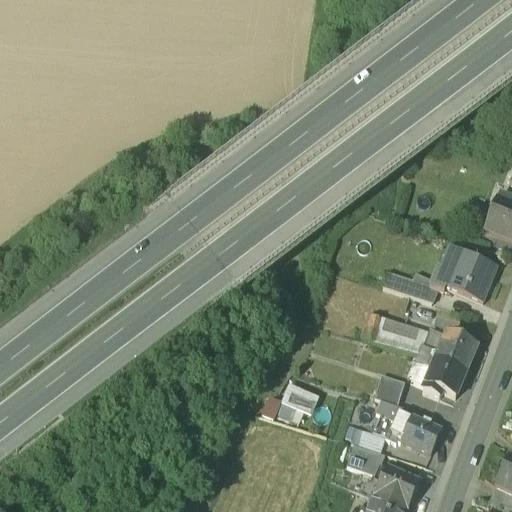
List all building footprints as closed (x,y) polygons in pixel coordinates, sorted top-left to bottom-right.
[(511,201),(498,196),(496,202),(511,207),(511,201)] [(511,207),(496,202),(495,201),(482,234),(511,244),(511,207)] [(448,276),(435,270),(430,283),(427,290),(435,293),(442,296),(444,292),(481,307),(496,271),(457,255),(448,276)] [(411,284),(385,276),(380,291),(430,306),(435,293),(427,290),(430,283),(414,277),(411,284)] [(430,323),(406,316),(403,329),(426,336),(430,323)] [(378,322),(368,319),(361,343),(372,346),(378,322)] [(403,329),(378,321),(372,346),(371,347),(417,358),(418,358),(421,349),(426,336),(403,329)] [(465,338),(451,332),(448,338),(463,344),(465,338)] [(437,356),(434,362),(465,375),(476,350),(463,344),(448,338),(446,337),(437,356)] [(437,356),(421,349),(418,358),(417,358),(434,363),(434,362),(437,356)] [(417,358),(414,367),(426,369),(427,367),(432,369),(434,363),(417,358)] [(465,375),(434,362),(432,369),(423,389),(440,396),(454,401),(465,375)] [(403,385),(380,378),(372,402),(396,409),(403,385)] [(290,388),(277,418),(300,427),(305,415),(312,418),(320,400),(290,388)] [(440,396),(423,389),(421,394),(438,401),(440,396)] [(410,422),(397,416),(388,436),(396,440),(394,444),(399,446),(410,422)] [(410,422),(399,446),(429,459),(439,434),(428,429),(420,426),(410,422)] [(383,442),(362,435),(357,450),(378,457),(383,442)] [(378,458),(356,451),(351,466),(374,472),(378,458)] [(511,464),(507,462),(494,491),(511,499),(511,464)] [(406,511),(418,486),(385,472),(384,474),(378,472),(373,485),(378,487),(372,501),(397,511),(406,511)] [(511,511),(511,499),(494,491),(487,506),(508,511),(511,511)] [(397,511),(372,501),(367,511),(397,511)]
